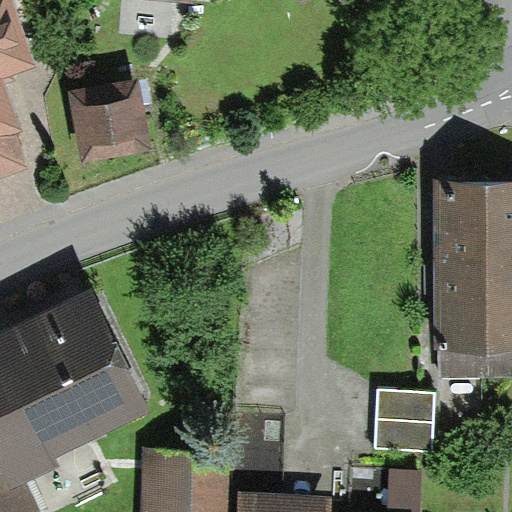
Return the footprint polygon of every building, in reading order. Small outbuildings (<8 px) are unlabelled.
[(15,0),(0,0),(0,176),(28,166),(16,134),(24,131),(5,78),(39,66),(15,0)] [(138,80),(69,94),(83,166),(152,152),(138,80)] [(511,187),(435,188),(437,341),(511,340),(511,187)] [(151,409),(92,289),(0,335),(0,511),(41,511),(27,484),(59,466),(55,459),(151,409)] [(436,391),(379,389),(376,447),(434,449),(436,391)] [(142,511),(232,511),(235,454),(146,450),(142,511)] [(419,511),(421,471),(391,471),(390,511),(419,511)] [(331,511),(332,497),(240,493),(239,511),(331,511)]
